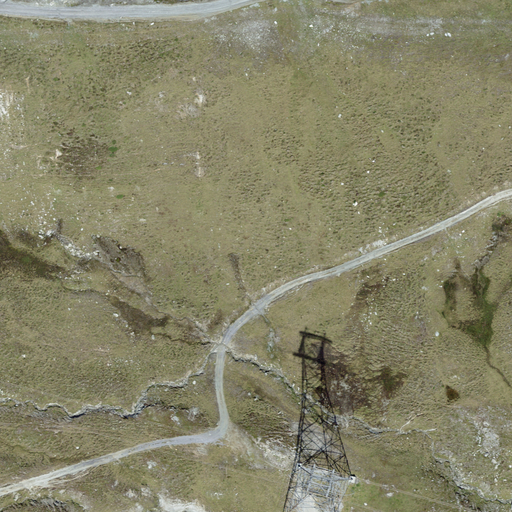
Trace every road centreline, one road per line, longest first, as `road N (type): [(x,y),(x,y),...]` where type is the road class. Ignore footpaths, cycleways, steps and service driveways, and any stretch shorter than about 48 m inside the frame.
road 1 (track): [(511,199),(244,306),(225,328),(216,358),(223,420),(210,434),(0,489)]
road 2 (track): [(0,7),(181,12),(238,0)]
